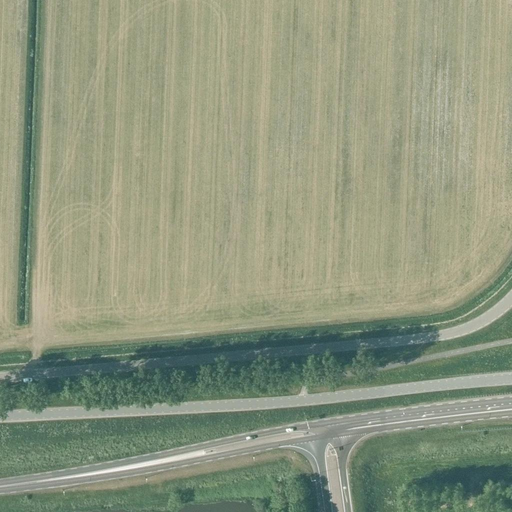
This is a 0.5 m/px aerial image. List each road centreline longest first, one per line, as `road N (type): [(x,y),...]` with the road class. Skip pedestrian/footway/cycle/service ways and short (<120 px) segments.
road 1 (unclassified): [(0,376),(440,336),(479,323),(511,299)]
road 2 (unclassified): [(0,416),(511,381)]
road 3 (primary): [(0,486),(315,431)]
road 4 (primary): [(336,427),(511,407)]
